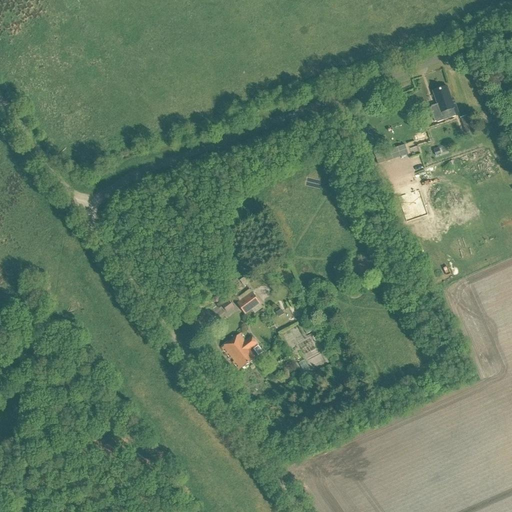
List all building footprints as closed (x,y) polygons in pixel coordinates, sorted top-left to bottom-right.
[(438,105),(432,107),(431,109),(435,121),(437,122),(458,115),(453,100),(451,101),(446,87),(433,92),(438,105)] [(450,138),(444,123),(437,125),(443,141),(450,138)] [(448,144),(433,150),(435,155),(450,150),(448,144)] [(405,145),(375,155),(378,165),(408,154),(405,145)] [(252,292),(237,303),(245,315),(260,304),(252,292)] [(225,311),(232,307),(230,303),(222,307),(225,311)] [(217,318),(224,312),(221,307),(213,312),(217,318)] [(255,357),(249,349),(256,343),(250,336),(243,341),(241,339),(243,338),(239,332),(220,347),(238,370),(255,357)]
